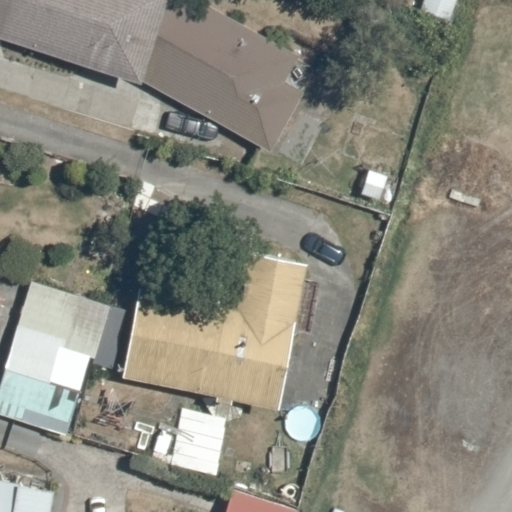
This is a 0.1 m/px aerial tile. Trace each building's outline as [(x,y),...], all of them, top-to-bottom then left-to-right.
[(265,144),(295,89),(275,79),(292,47),(201,0),(0,0),(0,33),(133,74),(134,74),(265,144)] [(294,254),(231,241),(220,293),(131,275),(112,367),(265,398),(294,254)] [(104,298),(28,273),(0,359),(0,408),(60,429),(104,298)] [(224,410),(179,404),(171,459),(216,466),(224,410)] [(41,511),(46,481),(0,473),(0,511),(41,511)] [(291,511),(294,500),(228,481),(219,511),(291,511)]
